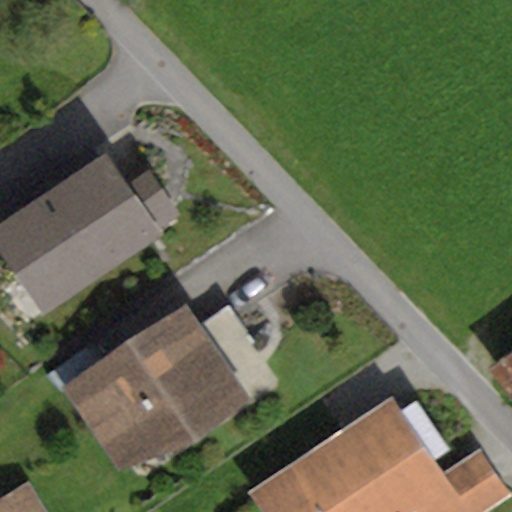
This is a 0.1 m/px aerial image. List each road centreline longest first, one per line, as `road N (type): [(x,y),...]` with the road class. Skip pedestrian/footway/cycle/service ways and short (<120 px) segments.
road 1 (residential): [(96,0),(315,233),(511,425)]
road 2 (track): [(0,169),(156,61)]
